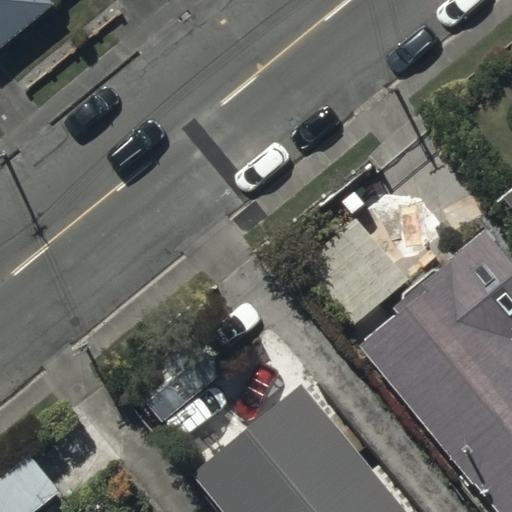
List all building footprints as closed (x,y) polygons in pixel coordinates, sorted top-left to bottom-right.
[(0,0),(0,42),(50,1),(49,0),(0,0)] [(511,183),(498,195),(511,211),(511,183)] [(405,277),(356,217),(303,261),(353,320),(405,277)] [(511,511),(511,259),(487,229),(354,338),(499,511),(511,511)] [(223,370),(191,331),(129,382),(161,421),(223,370)] [(411,511),(300,376),(189,466),(227,511),(411,511)] [(0,511),(30,511),(59,489),(27,450),(0,472),(0,511)]
